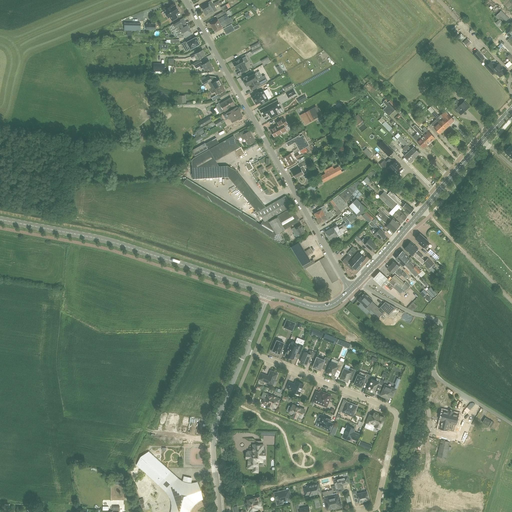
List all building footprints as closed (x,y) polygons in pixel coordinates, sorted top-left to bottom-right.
[(202,5),(202,7),(201,7),(204,12),(214,6),(220,3),(218,1),(213,3),(212,0),(211,1),(208,2),(209,3),(206,5),(205,4),(202,5)] [(165,10),(166,11),(164,12),(168,18),(170,17),(172,21),(178,18),(176,15),(175,15),(175,14),(175,13),(176,13),(179,11),(176,5),(172,8),(171,6),(165,10)] [(214,6),(204,12),(206,16),(214,12),(213,12),(217,10),(214,6)] [(225,10),(223,11),(215,16),(217,18),(227,13),(225,10)] [(501,11),(497,15),(504,22),(509,18),(501,11)] [(218,19),(210,23),(213,27),(225,20),(232,17),(230,13),(227,14),(218,19)] [(499,19),(494,22),(498,27),(503,23),(499,19)] [(178,36),(190,29),(187,24),(184,26),(180,20),(173,24),(178,31),(173,34),(175,36),(178,36)] [(225,20),(213,27),(215,32),(222,28),(222,27),(227,25),(225,20)] [(226,35),(232,32),(235,30),(238,28),(240,28),(238,25),(236,26),(235,26),(233,27),(231,24),(223,29),(225,32),(226,35)] [(186,37),(193,33),(190,29),(178,36),(179,38),(184,35),(186,37)] [(199,44),(197,41),(198,40),(197,37),(196,37),(189,41),(188,40),(181,44),(185,51),(186,51),(190,49),(191,49),(196,46),(197,47),(199,45),(199,44)] [(461,42),(465,47),(470,43),(466,38),(461,42)] [(222,44),(224,48),(226,50),(228,54),(229,54),(232,52),(234,55),(239,52),(234,42),(231,43),(229,40),(222,44)] [(249,46),(251,50),(260,46),(258,42),(249,46)] [(197,60),(206,55),(203,50),(191,56),(192,59),(195,57),(197,60)] [(473,54),(480,62),(484,58),(477,51),(473,54)] [(245,64),(246,64),(242,58),(233,63),(236,69),(239,67),(242,73),(247,70),(245,64)] [(196,69),(200,67),(201,69),(203,68),(204,70),(205,70),(208,68),(210,71),(214,69),(209,61),(203,64),(200,60),(193,64),(196,69)] [(502,67),(499,64),(494,68),(490,63),(485,66),(492,74),(495,72),(500,77),(502,74),(503,75),(505,73),(505,72),(505,71),(501,67),(502,67)] [(245,79),(243,80),(246,86),(249,85),(250,85),(249,86),(251,91),(260,86),(260,85),(268,81),(265,75),(262,76),(259,71),(248,77),(247,76),(244,78),(245,79)] [(211,88),(209,89),(210,92),(216,88),(222,84),(219,79),(213,83),(212,81),(209,76),(206,78),(205,76),(201,78),(205,85),(208,83),(211,88)] [(285,92),(293,88),(294,87),(292,83),(283,88),(285,92)] [(216,88),(210,92),(207,93),(209,95),(217,91),(219,94),(225,90),(222,84),(216,88)] [(288,97),(296,93),(293,88),(285,92),(288,97)] [(256,104),(260,102),(261,104),(264,103),(269,100),(268,99),(271,97),(267,89),(263,91),(259,93),(258,92),(255,94),(256,95),(252,97),(253,98),(252,98),(254,102),(255,101),(256,104)] [(460,89),(456,93),(460,97),(464,93),(460,89)] [(303,94),(295,99),(298,104),(306,99),(303,94)] [(224,111),(230,108),(235,105),(233,101),(231,98),(227,100),(223,103),(220,104),(224,111)] [(440,108),(443,106),(438,99),(435,102),(440,108)] [(460,115),(469,106),(464,101),(460,104),(456,99),(450,105),(454,110),(455,109),(460,115)] [(387,106),(383,110),(389,116),(395,111),(385,100),(383,102),(387,106)] [(388,103),(395,111),(398,107),(391,100),(388,103)] [(276,110),(281,107),(278,101),(260,110),(263,117),(269,114),(271,118),(278,114),(276,110)] [(430,112),(424,105),(419,110),(425,116),(430,112)] [(239,112),(240,110),(239,107),(237,108),(237,107),(227,113),(223,115),(226,120),(230,117),(239,112)] [(315,119),(321,116),(316,107),(304,113),(309,122),(314,119),(315,119)] [(362,108),(358,113),(363,117),(367,112),(362,108)] [(449,125),(443,118),(441,115),(439,117),(434,111),(431,114),(436,119),(445,129),(449,125)] [(447,114),(445,111),(441,115),(443,118),(449,125),(454,121),(448,114),(447,114)] [(239,112),(230,117),(233,122),(238,119),(239,120),(242,119),(242,117),(241,117),(242,116),(239,112)] [(355,116),(350,120),(355,127),(361,122),(363,121),(358,114),(355,116)] [(205,120),(200,123),(202,126),(213,120),(210,116),(205,119),(205,120)] [(422,122),(418,117),(414,120),(418,125),(422,122)] [(287,124),(284,118),(276,123),(278,126),(271,130),(274,136),(286,130),(284,126),(287,124)] [(436,119),(431,124),(434,127),(440,134),(445,129),(436,119)] [(388,124),(385,127),(389,131),(391,134),(393,132),(391,129),(392,128),(388,124)] [(431,142),(435,138),(424,126),(422,129),(424,131),(422,132),(424,135),(431,142)] [(194,132),(196,135),(196,137),(204,132),(202,128),(194,132)] [(248,145),(255,141),(249,131),(247,132),(245,129),(239,133),(241,136),(243,140),(245,139),(248,145)] [(416,131),(417,132),(416,133),(427,145),(431,142),(424,135),(422,132),(419,129),(416,131)] [(308,143),(304,144),(301,146),(303,149),(306,147),(309,145),(313,143),(311,141),(305,130),(301,132),(306,142),(307,142),(308,143)] [(398,133),(395,136),(397,139),(399,141),(401,143),(404,147),(414,157),(419,153),(414,147),(411,150),(407,145),(408,144),(400,136),(398,133)] [(414,139),(416,141),(423,149),(427,145),(416,133),(412,136),(414,139)] [(219,143),(209,149),(215,160),(238,147),(240,146),(237,140),(234,135),(232,136),(219,143)] [(301,139),(299,136),(286,143),(288,146),(297,141),(301,139)] [(216,138),(206,144),(209,149),(219,143),(216,138)] [(382,141),(378,145),(385,153),(388,156),(393,152),(389,148),(382,141)] [(401,143),(393,150),(401,159),(404,156),(409,162),(410,163),(413,160),(412,159),(414,157),(404,147),(401,143)] [(295,162),(294,160),(300,156),(308,152),(306,148),(300,151),(301,153),(285,162),(288,166),(295,162)] [(367,148),(363,151),(369,157),(372,154),(367,148)] [(290,154),(283,157),(285,162),(301,153),(300,151),(294,154),(293,152),(290,154)] [(297,164),(299,168),(292,172),(292,173),(293,175),(294,175),(295,178),(306,172),(303,167),(312,163),(309,157),(304,160),(297,164)] [(389,159),(386,162),(390,166),(394,170),(397,174),(400,171),(398,169),(401,166),(396,161),(393,163),(390,159),(389,159)] [(384,160),(380,165),(392,178),(393,177),(397,174),(394,170),(390,166),(386,162),(384,160)] [(262,165),(257,168),(260,174),(265,171),(262,165)] [(342,172),(339,167),(321,177),(324,182),(342,172)] [(371,169),(367,174),(374,179),(376,176),(375,174),(376,173),(371,169)] [(371,181),(367,177),(363,181),(366,184),(367,185),(371,181)] [(182,184),(193,190),(196,184),(184,178),(182,184)] [(352,194),(355,190),(356,189),(357,188),(359,185),(362,181),(360,179),(338,194),(348,205),(353,210),(360,202),(352,194)] [(300,221),(292,207),(286,196),(266,207),(246,182),(238,188),(256,210),(254,212),(257,216),(259,214),(263,219),(266,222),(268,220),(276,234),(279,232),(300,221)] [(311,200),(316,197),(318,196),(317,195),(319,194),(316,190),(317,189),(314,184),(305,190),(311,200)] [(387,194),(399,205),(402,208),(410,214),(413,209),(406,203),(404,205),(399,200),(400,199),(390,190),(387,194)] [(391,207),(395,203),(384,192),(380,196),(391,207)] [(339,209),(341,212),(348,205),(338,194),(332,199),(334,202),(336,205),(339,209)] [(329,206),(331,204),(334,208),(336,205),(334,202),(332,199),(327,202),(329,206)] [(350,221),(358,216),(367,210),(360,202),(353,210),(355,212),(348,218),(350,221)] [(334,208),(336,211),(335,212),(338,216),(342,212),(341,212),(339,209),(336,205),(334,208)] [(319,209),(320,211),(318,212),(315,214),(317,218),(328,212),(325,207),(324,206),(319,209)] [(377,210),(378,210),(381,214),(383,216),(384,218),(397,228),(400,224),(393,218),(391,220),(385,214),(379,208),(377,210)] [(328,212),(317,218),(320,223),(324,221),(325,224),(326,224),(325,222),(331,218),(334,215),(330,210),(328,212)] [(402,223),(407,217),(398,210),(393,215),(402,223)] [(373,218),(366,211),(362,216),(369,223),(373,218)] [(338,227),(337,225),(325,232),(327,236),(341,228),(344,226),(350,221),(348,218),(346,215),(342,218),(345,222),(342,225),(338,227)] [(393,233),(397,228),(384,218),(383,216),(380,219),(387,225),(386,227),(393,233)] [(293,232),(296,237),(299,235),(305,232),(301,225),(296,228),(295,227),(291,229),(293,232)] [(381,241),(386,236),(376,225),(373,227),(377,231),(373,234),(376,237),(377,236),(381,241)] [(343,232),(347,230),(344,226),(341,228),(327,236),(329,240),(336,236),(338,236),(342,234),(342,233),(342,232),(343,231),(343,232)] [(276,234),(270,237),(278,242),(283,239),(279,232),(276,234)] [(415,238),(419,242),(420,242),(419,243),(423,247),(426,249),(428,247),(426,245),(429,242),(420,234),(418,235),(417,235),(415,237),(416,238),(415,238)] [(372,251),(376,246),(372,242),(373,241),(370,238),(367,241),(363,238),(361,241),(372,251)] [(302,266),(303,266),(303,267),(304,267),(305,269),(315,263),(312,259),(310,261),(299,242),(291,247),(302,266)] [(410,242),(407,245),(419,256),(420,254),(417,250),(418,249),(410,242)] [(429,268),(432,271),(434,269),(431,266),(425,261),(419,256),(407,245),(404,249),(412,256),(413,254),(415,255),(414,256),(422,264),(423,263),(429,268)] [(430,249),(427,252),(432,256),(433,256),(436,260),(439,257),(434,253),(430,249)] [(413,268),(414,270),(418,274),(422,277),(426,273),(422,269),(420,271),(415,266),(411,262),(412,261),(409,259),(410,258),(402,251),(399,255),(410,265),(413,268)] [(353,258),(360,264),(365,258),(358,252),(353,258)] [(414,270),(413,268),(410,265),(399,255),(395,259),(402,266),(404,264),(411,271),(410,272),(414,276),(417,273),(414,270)] [(355,269),(360,264),(353,258),(349,262),(345,258),(342,262),(353,271),(355,268),(355,269)] [(428,258),(425,261),(431,266),(434,263),(428,258)] [(390,264),(401,274),(402,275),(406,279),(408,277),(403,272),(398,268),(400,266),(394,261),(390,264)] [(400,277),(402,275),(401,274),(390,264),(387,268),(393,274),(394,272),(400,277)] [(388,279),(380,271),(373,278),(381,286),(388,279)] [(391,290),(393,287),(401,294),(402,292),(403,293),(410,286),(405,282),(404,283),(395,274),(385,285),(388,287),(391,290)] [(430,287),(426,291),(433,298),(437,294),(430,287)] [(361,304),(369,311),(371,310),(379,317),(384,311),(389,315),(395,308),(385,301),(379,308),(371,301),(372,300),(364,292),(357,300),(361,304)] [(411,312),(416,306),(411,302),(406,307),(411,312)] [(292,331),(295,323),(287,320),(284,327),(292,331)] [(351,344),(338,339),(336,344),(349,349),(351,344)] [(280,354),(284,343),(277,340),(274,347),(273,346),(271,351),(276,353),(276,352),(280,354)] [(285,356),(286,356),(286,357),(286,358),(287,358),(288,358),(289,357),(290,358),(290,357),(294,358),(296,353),(300,354),(303,345),(299,344),(298,346),(294,344),(294,343),(294,342),(293,341),(292,341),(291,342),(290,342),(285,356)] [(305,352),(300,362),(303,363),(303,364),(305,365),(306,364),(307,365),(310,357),(313,358),(315,352),(309,350),(308,353),(305,352)] [(316,368),(320,370),(321,368),(325,369),(329,359),(325,357),(324,360),(317,357),(313,367),(313,368),(316,369),(316,368)] [(334,376),(334,375),(336,370),(340,372),(344,362),(339,360),(337,365),(330,362),(330,363),(329,363),(328,365),(329,366),(326,373),(327,373),(327,374),(332,376),(332,375),(334,376)] [(350,374),(353,376),(355,370),(350,368),(349,370),(344,368),(340,378),(341,379),(340,380),(344,381),(344,380),(347,381),(350,374)] [(277,374),(271,371),(268,376),(261,373),(259,379),(273,385),(277,374)] [(362,376),(359,374),(358,374),(354,384),(355,384),(355,385),(356,386),(357,386),(358,386),(358,385),(359,386),(360,386),(360,387),(360,386),(361,387),(364,381),(367,382),(366,383),(367,383),(370,375),(370,374),(370,375),(367,373),(366,374),(363,373),(362,376)] [(375,392),(377,387),(380,388),(383,381),(377,378),(375,381),(372,379),(371,380),(370,380),(369,382),(370,383),(367,389),(369,390),(368,391),(372,392),(372,391),(375,392)] [(303,384),(296,381),(294,384),(293,384),(293,383),(289,382),(287,388),(292,390),(292,391),(299,394),(303,384)] [(381,396),(384,398),(385,397),(389,398),(390,396),(393,398),(396,389),(385,384),(380,395),(381,395),(381,396)] [(312,401),(322,405),(327,407),(331,396),(320,391),(319,393),(316,392),(312,401)] [(269,395),(268,394),(266,393),(262,402),(268,405),(267,406),(272,408),(272,406),(276,408),(280,399),(276,397),(273,396),(273,395),(269,394),(269,395)] [(353,416),(353,414),(355,411),(357,407),(357,406),(346,402),(345,406),(341,405),(339,411),(353,416)] [(460,414),(463,416),(473,404),(470,402),(460,414)] [(300,408),(297,407),(293,405),(292,406),(290,412),(289,413),(290,413),(290,414),(292,415),(293,414),(292,417),(297,418),(301,420),(302,418),(305,410),(300,408)] [(454,413),(447,411),(443,410),(441,421),(439,428),(448,430),(449,423),(455,424),(458,414),(454,413)] [(380,428),(380,429),(385,417),(374,413),(373,416),(370,415),(366,423),(370,424),(371,422),(375,424),(375,426),(375,427),(375,428),(376,429),(376,430),(378,430),(379,429),(380,428)] [(321,423),(320,427),(329,431),(332,424),(329,423),(331,419),(320,415),(318,422),(321,423)] [(491,428),(494,423),(485,417),(482,422),(491,428)] [(357,440),(360,434),(355,433),(353,432),(355,429),(347,426),(343,437),(350,440),(351,438),(357,440)] [(441,440),(437,456),(446,458),(450,442),(441,440)] [(369,450),(371,445),(359,441),(357,445),(369,450)] [(263,445),(253,445),(253,451),(248,451),(248,453),(246,452),(246,453),(246,458),(248,458),(248,468),(253,468),(253,469),(253,470),(253,471),(254,471),(255,472),(256,471),(257,471),(258,470),(258,469),(258,462),(263,462),(263,458),(265,458),(265,450),(263,450),(263,445)] [(170,472),(148,452),(143,457),(142,458),(141,458),(137,464),(158,484),(166,491),(167,492),(168,492),(168,493),(169,494),(170,495),(170,496),(171,497),(171,499),(172,498),(173,500),(172,500),(172,502),(172,503),(173,504),(173,505),(173,507),(172,509),(172,510),(171,511),(188,511),(189,510),(190,508),(191,506),(192,506),(195,503),(194,502),(197,501),(199,500),(200,499),(201,499),(202,499),(197,483),(195,483),(194,484),(193,484),(192,484),(190,484),(192,478),(184,477),(183,482),(181,481),(180,481),(179,480),(178,479),(177,478),(170,472)] [(333,492),(337,491),(343,490),(342,484),(349,483),(348,476),(334,480),(335,486),(331,487),(333,492)] [(319,483),(307,486),(308,487),(304,488),(306,495),(309,494),(310,495),(314,494),(317,494),(321,493),(319,483)] [(274,493),(275,495),(277,504),(283,503),(282,501),(284,500),(284,501),(291,499),(289,489),(274,493)] [(352,492),(354,498),(357,497),(359,502),(369,500),(367,492),(357,494),(356,491),(352,492)] [(327,510),(331,509),(341,507),(339,495),(324,499),(327,510)] [(246,503),(247,506),(248,510),(250,510),(250,511),(258,509),(257,508),(262,507),(260,496),(256,497),(256,498),(255,498),(255,497),(247,499),(248,502),(246,503)]
